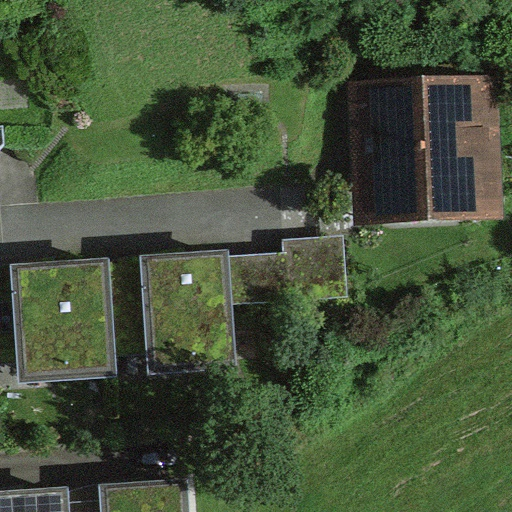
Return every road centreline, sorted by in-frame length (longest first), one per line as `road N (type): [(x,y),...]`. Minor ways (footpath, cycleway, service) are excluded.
road 1 (residential): [(0,228),(291,207)]
road 2 (residential): [(199,456),(0,472)]
